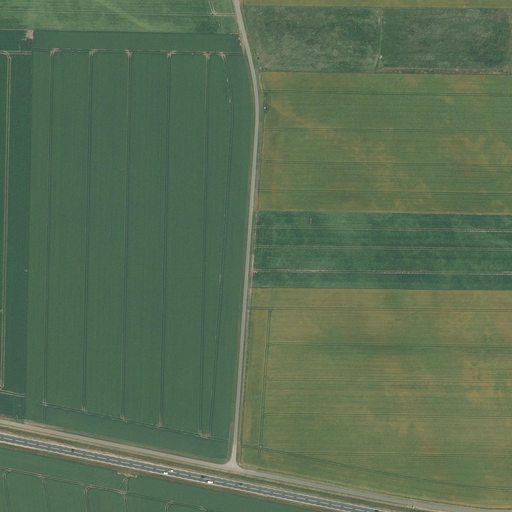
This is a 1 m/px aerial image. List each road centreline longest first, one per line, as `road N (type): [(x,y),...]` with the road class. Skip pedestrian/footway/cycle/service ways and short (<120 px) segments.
road 1 (unclassified): [(231,469),(256,132),(235,0)]
road 2 (primary): [(367,511),(0,437)]
road 3 (track): [(511,70),(251,69)]
road 4 (unclassified): [(231,469),(471,511)]
road 5 (unclassified): [(0,421),(231,469)]
